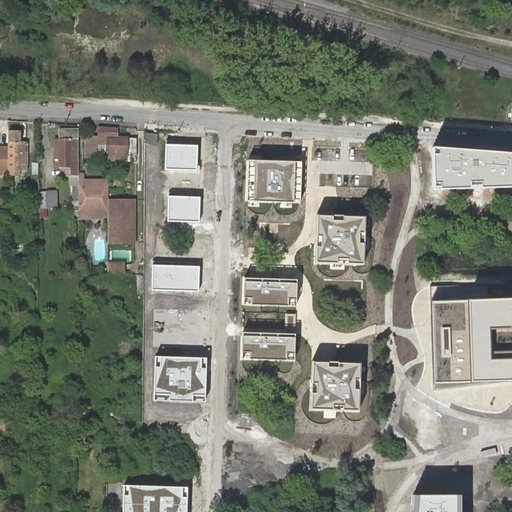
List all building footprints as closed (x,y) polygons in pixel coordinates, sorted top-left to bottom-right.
[(116,129),(97,128),(97,136),(97,142),(107,142),(107,151),(110,152),(128,152),(128,157),(133,157),(134,157),(134,139),(115,138),(116,129)] [(70,167),(71,192),(78,192),(78,175),(78,130),(59,131),(60,141),(54,141),(54,158),(59,158),(59,166),(70,167)] [(9,132),(8,193),(14,193),(14,179),(19,179),(19,165),(26,165),(26,153),(25,153),(25,143),(19,143),(19,132),(9,132)] [(97,142),(97,136),(84,136),(83,158),(97,158),(96,151),(97,142)] [(145,145),(156,145),(156,137),(145,136),(145,145)] [(198,143),(166,141),(164,167),(197,169),(198,143)] [(107,142),(97,142),(96,151),(103,151),(107,151),(107,142)] [(511,155),(431,149),(429,193),(509,190),(511,155)] [(303,161),(247,159),(246,199),(302,201),(303,161)] [(26,193),(37,193),(37,192),(37,181),(37,164),(33,164),(33,181),(26,180),(26,193)] [(78,175),(78,192),(78,206),(78,213),(107,213),(106,199),(106,193),(106,192),(106,185),(83,185),(83,181),(83,175),(78,175)] [(201,192),(169,190),(167,216),(200,218),(201,192)] [(56,192),(46,192),(46,206),(56,207),(56,192)] [(56,192),(56,207),(69,206),(69,192),(56,192)] [(71,192),(69,192),(69,206),(78,206),(78,192),(71,192)] [(106,199),(107,213),(106,220),(106,233),(106,238),(132,238),(132,223),(129,223),(129,217),(132,217),(132,199),(106,199)] [(364,213),(318,211),(317,258),(363,260),(364,213)] [(199,263),(153,262),(153,287),(199,288),(199,263)] [(106,273),(124,274),(124,264),(106,264),(106,273)] [(300,277),(243,276),(243,302),(299,303),(300,277)] [(132,305),(142,305),(142,277),(137,277),(136,293),(132,293),(132,305)] [(511,298),(431,301),(433,381),(511,379),(511,298)] [(296,332),(240,331),(239,357),(296,358),(296,332)] [(207,354),(161,352),(158,400),(204,402),(207,354)] [(360,362),(314,360),(312,407),(358,410),(360,362)] [(97,433),(79,431),(77,444),(85,445),(85,440),(97,441),(97,433)] [(180,511),(182,486),(127,483),(125,511),(180,511)] [(460,511),(462,492),(410,490),(408,511),(460,511)]
